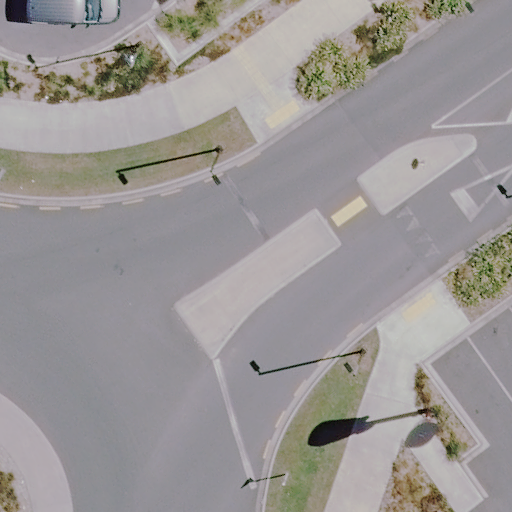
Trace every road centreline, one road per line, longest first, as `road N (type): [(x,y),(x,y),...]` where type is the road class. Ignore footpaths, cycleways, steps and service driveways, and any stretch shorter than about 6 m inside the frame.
road 1 (unclassified): [(122,397),(190,332),(511,97)]
road 2 (unclassified): [(0,303),(74,343),(122,397)]
road 3 (unclassified): [(122,397),(153,466),(158,511)]
